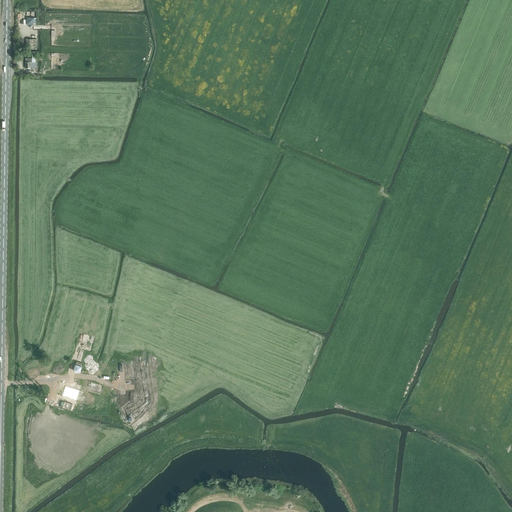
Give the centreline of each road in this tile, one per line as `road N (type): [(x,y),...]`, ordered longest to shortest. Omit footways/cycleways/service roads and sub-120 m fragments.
road 1 (primary): [(0,489),(6,0)]
road 2 (track): [(373,252),(395,198),(381,192),(459,0)]
